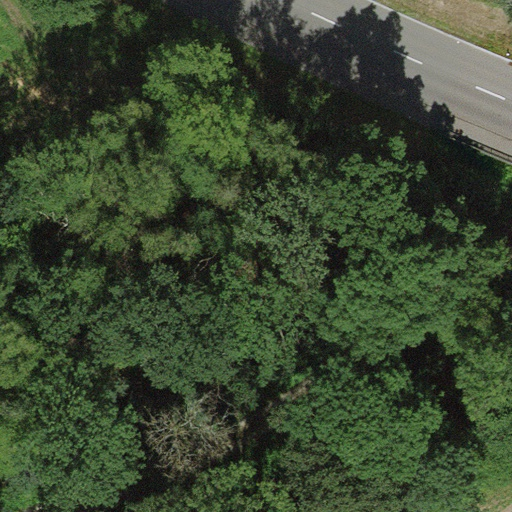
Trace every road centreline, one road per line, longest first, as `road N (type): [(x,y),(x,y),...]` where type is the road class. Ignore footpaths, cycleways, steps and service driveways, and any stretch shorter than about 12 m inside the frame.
road 1 (track): [(511,257),(170,486),(98,511)]
road 2 (tertiary): [(511,101),(278,0)]
